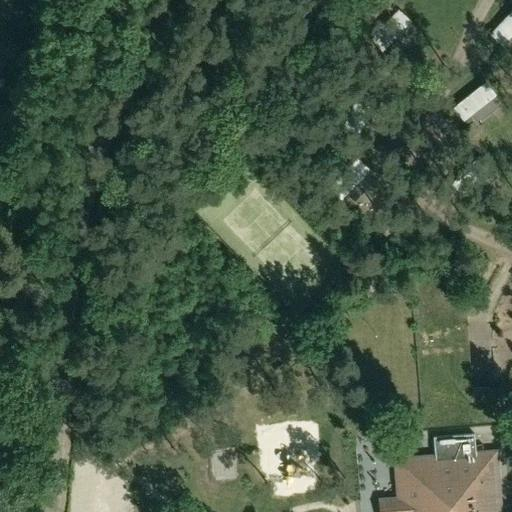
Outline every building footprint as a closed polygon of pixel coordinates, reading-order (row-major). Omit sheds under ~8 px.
[(397,9),(369,39),(383,52),(411,22),(397,9)] [(511,10),(490,34),(503,46),(511,37),(511,10)] [(485,82),(453,107),(464,122),(497,96),(485,82)] [(361,87),(345,125),(362,132),(378,94),(361,87)] [(479,155),(450,185),(463,198),(492,168),(479,155)] [(360,160),(332,190),(346,203),(374,172),(360,160)] [(495,453),(475,454),(473,435),(432,438),(434,458),(395,461),(398,500),(385,501),(385,511),(499,511),(499,510),(510,509),(509,499),(499,500),(495,453)]
